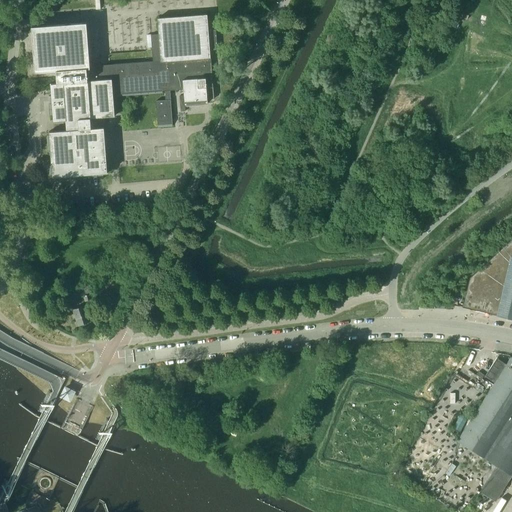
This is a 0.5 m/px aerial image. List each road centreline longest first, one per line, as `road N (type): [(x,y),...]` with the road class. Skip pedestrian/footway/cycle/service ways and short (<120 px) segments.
road 1 (unclassified): [(511,336),(393,324),(133,356)]
road 2 (residential): [(0,282),(19,208),(8,91),(15,12)]
road 3 (unknown): [(20,188),(53,194),(158,187)]
